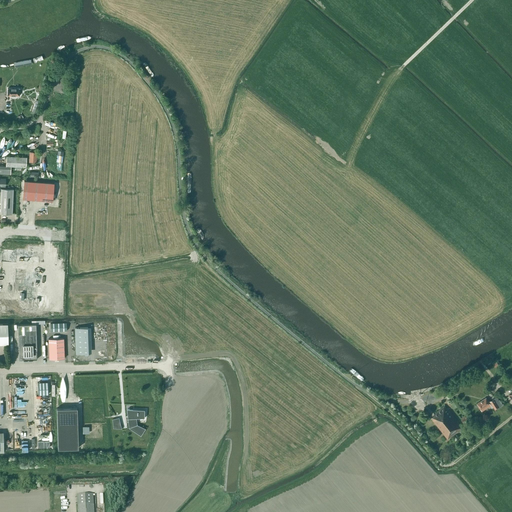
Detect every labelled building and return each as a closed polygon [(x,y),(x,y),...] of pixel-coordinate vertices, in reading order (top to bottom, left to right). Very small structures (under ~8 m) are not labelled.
[(32,112),(36,113),(40,101),(36,100),(32,112)] [(37,163),(37,152),(29,152),(29,162),(37,163)] [(0,165),(0,173),(11,174),(11,166),(26,167),(27,157),(6,156),(6,166),(0,165)] [(24,180),(23,199),(53,201),(54,183),(24,180)] [(0,214),(12,214),(13,189),(1,189),(0,214)] [(16,268),(15,282),(14,282),(14,285),(15,285),(14,290),(25,291),(24,310),(39,311),(39,298),(37,298),(39,254),(42,254),(42,252),(17,250),(16,268)] [(18,325),(19,360),(37,359),(36,324),(18,325)] [(76,353),(89,353),(88,327),(75,328),(76,353)] [(64,338),(48,339),(49,359),(64,358),(64,338)] [(48,382),(37,382),(38,395),(48,394),(48,382)] [(477,404),(482,411),(490,406),(491,408),(493,407),(495,410),(502,405),(503,405),(500,399),(499,400),(497,397),(489,402),(486,398),(477,404)] [(27,400),(14,400),(15,412),(27,412),(27,400)] [(447,439),(462,428),(447,409),(444,406),(434,414),(435,415),(431,418),(447,439)] [(78,448),(77,408),(57,408),(58,449),(78,448)] [(145,418),(145,410),(127,409),(129,428),(141,436),(145,428),(138,425),(137,418),(145,418)] [(119,417),(113,419),(114,428),(122,429),(119,417)] [(77,495),(77,511),(93,511),(93,494),(77,495)]
